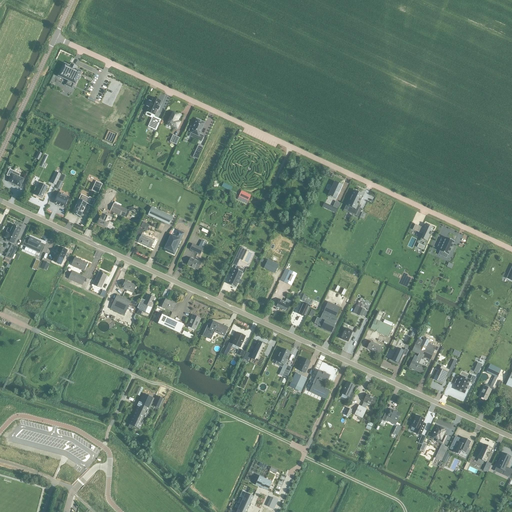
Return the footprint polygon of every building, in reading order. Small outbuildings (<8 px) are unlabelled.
[(64,64),(58,76),(67,81),(65,85),(72,89),(74,84),(76,85),(82,72),(76,69),(77,67),(71,65),(70,66),(64,64)] [(159,107),(161,101),(153,98),(151,102),(149,101),(147,106),(149,107),(147,112),(155,115),(157,110),(158,110),(160,107),(159,107)] [(177,121),(179,118),(177,117),(178,115),(173,113),(171,118),(170,118),(168,123),(172,125),(171,126),(177,129),(180,122),(177,121)] [(154,117),(149,127),(156,130),(161,120),(154,117)] [(191,132),(191,133),(198,136),(197,139),(201,141),(204,136),(200,134),(205,123),(197,119),(193,128),(191,127),(189,131),(191,132)] [(173,135),(170,142),(177,145),(180,138),(173,135)] [(199,144),(193,157),(198,159),(204,146),(199,144)] [(24,179),(12,174),(14,171),(10,169),(7,176),(10,177),(8,182),(20,187),(24,179)] [(97,181),(93,190),(98,193),(103,184),(97,181)] [(331,190),(329,195),(336,199),(342,186),(335,182),(333,187),(332,187),(330,190),(331,190)] [(40,183),(35,195),(42,198),(48,187),(40,183)] [(224,183),(222,187),(230,191),(233,187),(224,183)] [(348,200),(346,205),(351,207),(350,209),(354,211),(352,214),(355,216),(360,206),(357,205),(362,195),(354,191),(350,201),(348,200)] [(69,197),(59,192),(55,203),(65,207),(69,197)] [(248,201),(251,195),(244,192),(241,198),(248,201)] [(81,195),(72,213),(80,217),(83,212),(85,208),(84,208),(87,204),(92,206),(95,200),(89,197),(89,198),(81,195)] [(128,210),(114,203),(111,211),(124,217),(125,217),(125,215),(128,210)] [(324,203),(323,206),(336,213),(337,209),(333,207),(324,203)] [(173,217),(151,207),(148,215),(169,226),(173,217)] [(106,215),(102,213),(98,223),(107,227),(113,215),(107,213),(106,215)] [(418,232),(423,234),(421,239),(427,241),(433,228),(425,224),(423,228),(421,227),(418,232)] [(14,243),(21,229),(13,225),(9,234),(7,233),(5,238),(6,239),(6,240),(6,241),(10,243),(11,242),(14,243)] [(154,240),(142,234),(144,229),(140,227),(136,234),(141,237),(138,242),(151,247),(154,240)] [(180,240),(184,234),(178,231),(175,237),(171,236),(169,239),(168,239),(166,243),(167,244),(165,248),(173,252),(179,240),(180,240)] [(28,244),(38,248),(36,251),(40,253),(44,244),(41,242),(41,241),(31,237),(30,236),(28,237),(28,239),(28,240),(29,240),(28,244)] [(440,248),(439,251),(440,251),(438,254),(442,256),(444,253),(448,255),(454,242),(445,238),(444,240),(441,239),(437,247),(440,248)] [(13,244),(7,257),(12,259),(18,247),(13,244)] [(204,246),(200,244),(198,247),(192,244),(190,249),(201,254),(204,246)] [(67,251),(59,247),(58,251),(57,251),(56,254),(53,261),(61,265),(67,251)] [(72,265),(84,270),(88,263),(76,257),(72,265)] [(187,265),(198,270),(201,263),(190,258),(187,265)] [(36,260),(32,268),(37,270),(41,262),(36,260)] [(267,260),(264,268),(275,273),(279,266),(267,260)] [(44,261),(41,268),(46,271),(50,264),(44,261)] [(240,279),(243,273),(235,269),(228,284),(236,288),(238,283),(241,285),(243,281),(240,279)] [(69,278),(83,285),(86,278),(72,271),(69,278)] [(284,282),(291,285),(296,274),(289,271),(284,282)] [(94,284),(102,288),(107,276),(100,272),(94,284)] [(122,288),(133,293),(136,286),(126,281),(122,288)] [(256,290),(251,300),(259,304),(264,294),(256,290)] [(151,307),(155,298),(148,294),(145,301),(141,300),(137,308),(146,312),(148,307),(147,307),(148,305),(151,307)] [(130,303),(131,301),(117,295),(111,309),(124,315),(130,303)] [(279,300),(276,306),(287,311),(291,301),(286,299),(284,302),(279,300)] [(176,305),(169,302),(170,302),(166,300),(162,307),(172,312),(176,305)] [(324,313),(318,325),(322,327),(331,332),(334,326),(333,325),(336,319),(335,318),(340,308),(328,302),(323,313),(324,313)] [(305,317),(310,306),(303,303),(298,314),(305,317)] [(362,316),(365,310),(359,308),(356,314),(362,316)] [(370,329),(387,336),(392,327),(380,322),(384,314),(377,311),(370,329)] [(162,314),(158,323),(180,334),(184,325),(168,317),(163,315),(162,314)] [(188,326),(195,330),(201,319),(194,316),(192,320),(191,319),(188,326)] [(215,331),(224,335),(228,328),(214,322),(210,330),(214,332),(215,331)] [(348,342),(352,332),(344,328),(340,338),(348,342)] [(184,331),(182,335),(193,340),(194,336),(184,331)] [(233,344),(232,347),(238,350),(239,347),(240,348),(245,336),(237,333),(232,344),(233,344)] [(418,339),(412,351),(419,354),(422,356),(430,359),(436,347),(418,339)] [(226,342),(221,353),(227,356),(232,345),(226,342)] [(252,358),(262,363),(263,362),(265,358),(260,356),(265,345),(258,342),(257,346),(256,346),(254,351),(251,358),(252,358)] [(367,348),(379,354),(382,347),(370,342),(367,348)] [(399,363),(403,354),(406,356),(408,350),(405,349),(404,351),(397,348),(391,360),(399,363)] [(288,357),(290,353),(282,349),(280,353),(278,357),(279,357),(277,361),(284,364),(286,360),(287,360),(288,357)] [(419,364),(422,356),(419,354),(417,357),(415,355),(412,361),(409,368),(421,373),(424,368),(421,367),(422,365),(419,364)] [(298,370),(305,373),(310,363),(303,359),(303,360),(301,360),(301,362),(301,363),(298,370)] [(486,371),(498,377),(502,369),(490,363),(486,371)] [(287,379),(292,367),(287,365),(282,376),(287,379)] [(449,370),(443,367),(440,372),(439,371),(437,375),(439,376),(436,381),(443,384),(449,370)] [(319,370),(313,383),(313,384),(313,383),(324,388),(330,375),(319,370)] [(296,374),(291,383),(298,387),(303,378),(296,374)] [(456,379),(455,384),(458,385),(455,390),(464,394),(467,388),(468,386),(469,382),(473,384),(476,378),(472,376),(470,380),(462,376),(460,381),(456,379)] [(351,392),(354,386),(347,382),(341,393),(348,397),(347,400),(350,401),(354,394),(351,392)] [(313,384),(309,392),(310,392),(311,389),(324,395),(322,398),(326,399),(330,391),(324,388),(313,383),(313,384)] [(479,397),(486,400),(491,390),(484,387),(479,397)] [(140,429),(153,399),(144,394),(140,402),(139,402),(137,406),(138,406),(134,415),(135,415),(131,425),(140,429)] [(364,402),(362,406),(365,408),(367,403),(373,406),(376,399),(367,394),(363,402),(364,402)] [(160,406),(163,399),(158,397),(154,403),(160,406)] [(367,409),(365,408),(362,406),(359,405),(354,415),(362,418),(367,409)] [(382,420),(380,425),(383,427),(385,422),(386,420),(396,425),(397,421),(401,414),(391,409),(388,415),(385,413),(382,420)] [(416,415),(411,427),(416,429),(414,433),(421,436),(425,426),(423,424),(423,423),(422,423),(424,419),(416,415)] [(436,441),(442,444),(446,436),(443,434),(445,431),(443,430),(444,429),(439,427),(439,428),(437,427),(434,433),(434,432),(433,433),(434,434),(433,436),(434,436),(433,437),(437,439),(436,441)] [(453,441),(449,449),(455,451),(459,453),(460,452),(467,455),(470,449),(467,448),(470,442),(468,441),(468,442),(463,440),(461,444),(458,443),(458,444),(453,441)] [(439,467),(448,447),(441,444),(432,464),(439,467)] [(480,453),(478,458),(485,461),(487,457),(488,457),(489,453),(491,448),(489,447),(490,447),(486,445),(486,446),(484,445),(482,450),(480,449),(478,453),(480,453)] [(511,456),(503,453),(496,467),(504,470),(511,456)] [(259,476),(255,485),(261,488),(266,479),(259,476)] [(266,479),(261,488),(268,491),(272,482),(266,479)] [(245,493),(242,499),(251,503),(254,497),(245,493)] [(242,499),(240,505),(248,509),(249,506),(250,506),(251,504),(250,504),(251,503),(242,499)]
